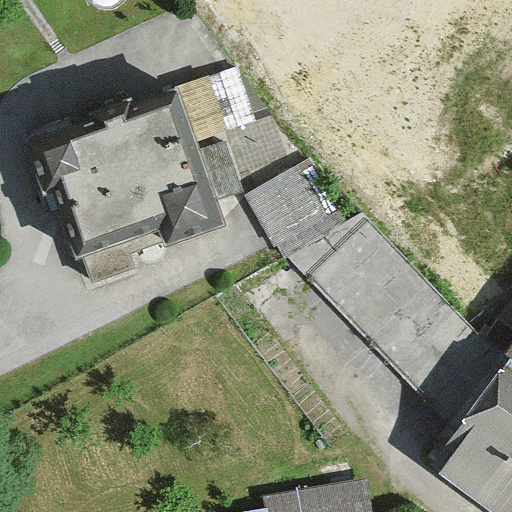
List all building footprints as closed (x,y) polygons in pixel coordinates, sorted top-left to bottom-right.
[(511,0),(268,0),(234,32),(293,125),(486,314),(511,284),(511,241),(456,183),(508,137),(464,88),(511,38),(511,0)] [(199,87),(47,137),(94,278),(245,229),(199,87)] [(313,164),(249,197),(277,253),(341,220),(313,164)] [(511,511),(511,346),(424,460),(491,511),(511,511)] [(263,482),(264,511),(368,511),(367,477),(263,482)]
